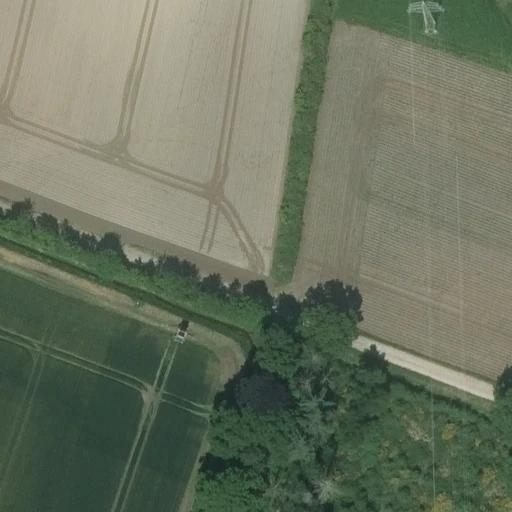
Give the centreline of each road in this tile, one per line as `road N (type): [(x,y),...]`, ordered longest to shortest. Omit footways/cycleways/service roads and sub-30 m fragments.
road 1 (track): [(511,407),(0,212)]
road 2 (track): [(298,327),(237,511)]
